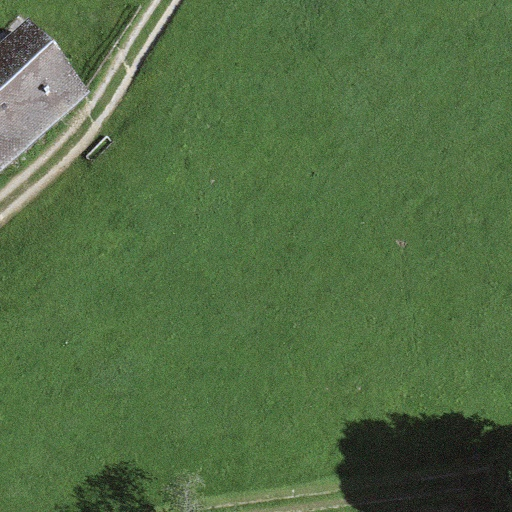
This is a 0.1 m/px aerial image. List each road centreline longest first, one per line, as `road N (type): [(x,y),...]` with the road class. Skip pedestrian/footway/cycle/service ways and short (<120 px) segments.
road 1 (track): [(196,0),(66,174),(0,224)]
road 2 (track): [(370,511),(511,487)]
